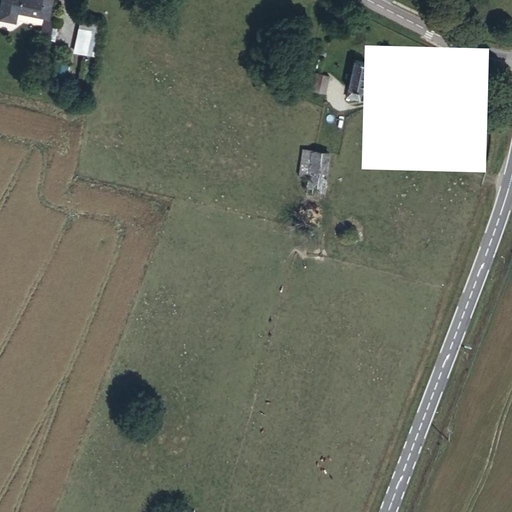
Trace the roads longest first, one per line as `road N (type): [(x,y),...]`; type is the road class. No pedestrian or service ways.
road 1 (tertiary): [(388,511),(511,177)]
road 2 (tertiary): [(510,74),(367,0)]
